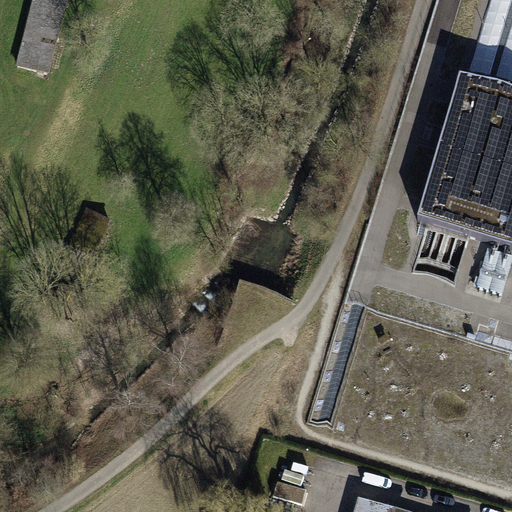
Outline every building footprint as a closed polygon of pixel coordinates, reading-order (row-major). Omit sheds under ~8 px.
[(31,0),(15,63),(45,71),(63,0),(31,0)] [(511,0),(493,0),(475,77),(511,86),(511,0)] [(511,252),(511,98),(461,83),(419,225),(470,240),(511,252)] [(77,215),(55,261),(87,276),(109,230),(77,215)] [(399,424),(348,409),(356,380),(331,372),(315,424),(392,447),(399,424)] [(357,511),(392,511),(361,503),(357,511)]
